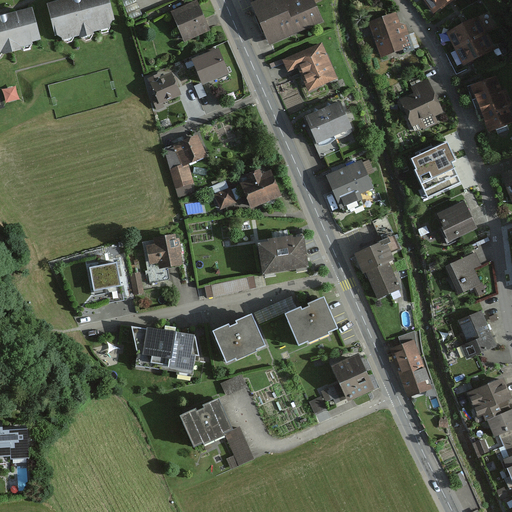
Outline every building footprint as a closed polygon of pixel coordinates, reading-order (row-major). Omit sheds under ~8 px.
[(110,0),(72,0),(51,5),(59,35),(116,21),(110,0)] [(286,0),(269,0),(253,7),(272,47),(326,21),(315,0),(306,0),(290,8),(286,0)] [(424,0),(433,12),(450,0),(424,0)] [(199,6),(176,16),(188,43),(211,32),(199,6)] [(30,14),(0,22),(0,51),(38,41),(30,14)] [(398,14),(375,22),(386,58),(419,48),(414,32),(405,35),(398,14)] [(478,20),(450,34),(457,49),(485,35),(478,20)] [(485,35),(457,49),(464,64),(493,50),(485,35)] [(325,46),(288,62),(292,72),(301,68),(312,93),(340,80),(325,46)] [(221,52),(197,62),(206,87),(231,77),(221,52)] [(174,74),(152,84),(162,105),(183,96),(174,74)] [(511,115),(498,80),(472,89),(489,134),(511,125),(511,115)] [(4,88),(7,102),(21,98),(17,85),(4,88)] [(432,86),(402,101),(417,131),(447,116),(432,86)] [(350,130),(339,105),(323,113),(334,137),(350,130)] [(334,137),(323,113),(307,120),(318,144),(334,137)] [(198,137),(165,151),(176,190),(193,183),(186,165),(206,157),(198,137)] [(461,175),(447,146),(416,161),(422,174),(432,169),(440,185),(461,175)] [(364,164),(330,178),(344,212),(365,203),(361,195),(375,189),(364,164)] [(256,184),(246,188),(254,208),(284,196),(276,177),(266,181),(262,172),(252,176),(256,184)] [(232,192),(219,197),(224,210),(237,205),(232,192)] [(479,232),(466,206),(441,218),(453,244),(479,232)] [(176,238),(144,244),(151,283),(169,279),(167,269),(181,266),(176,238)] [(307,238),(262,244),(266,275),(311,270),(307,238)] [(389,243),(361,256),(381,299),(402,289),(391,265),(397,262),(389,243)] [(474,258),(449,270),(462,300),(487,289),(474,258)] [(121,265),(93,270),(97,292),(125,287),(121,265)] [(143,271),(132,272),(135,294),(146,293),(143,271)] [(250,281),(215,288),(217,298),(252,291),(250,281)] [(327,299),(289,317),(303,348),(342,330),(327,299)] [(482,314),(459,324),(475,356),(497,346),(482,314)] [(256,316),(218,334),(232,365),(270,347),(256,316)] [(202,357),(198,340),(135,328),(143,368),(195,377),(197,356),(202,357)] [(416,342),(396,350),(414,398),(434,390),(416,342)] [(362,356),(337,367),(353,401),(377,390),(362,356)] [(245,378),(225,386),(229,396),(249,388),(245,378)] [(485,415),(487,422),(502,416),(498,405),(509,400),(501,381),(469,394),(479,417),(485,415)] [(328,403),(342,399),(338,385),(324,389),(328,403)] [(311,402),(316,411),(327,405),(321,396),(311,402)] [(223,399),(185,417),(199,448),(238,430),(223,399)] [(502,436),(506,447),(511,444),(511,412),(502,416),(487,422),(494,439),(502,436)] [(2,421),(0,421),(0,457),(11,457),(11,461),(29,460),(27,428),(3,430),(2,421)] [(242,430),(227,436),(236,455),(230,458),(234,467),(254,458),(242,430)]
